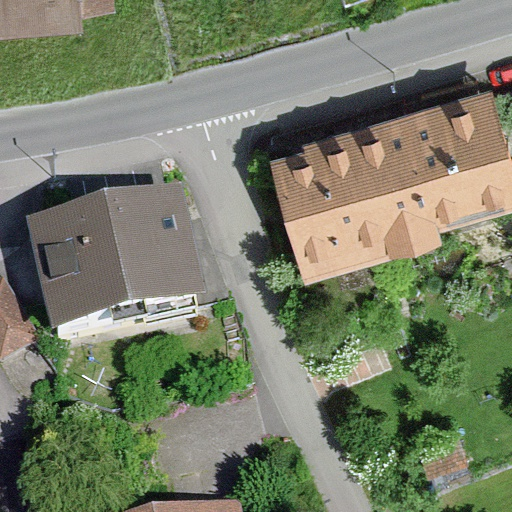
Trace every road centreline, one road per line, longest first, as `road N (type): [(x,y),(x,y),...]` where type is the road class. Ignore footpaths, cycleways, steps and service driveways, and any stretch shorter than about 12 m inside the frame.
road 1 (residential): [(195,96),(359,511)]
road 2 (tertiary): [(195,96),(511,6)]
road 3 (tertiary): [(0,135),(195,96)]
